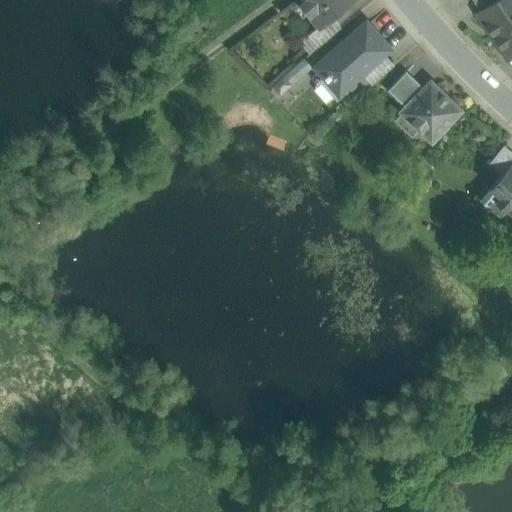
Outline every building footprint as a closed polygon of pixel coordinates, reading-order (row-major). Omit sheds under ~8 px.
[(299,0),(320,25),(321,26),(332,17),(351,0),(299,0)] [(478,0),(484,8),(496,0),(478,0)] [(511,0),(496,0),(484,8),(479,12),(495,36),(511,24),(511,0)] [(332,17),(321,26),(320,25),(309,34),(319,45),(332,34),(340,27),(332,17)] [(511,24),(495,36),(509,58),(511,55),(511,24)] [(340,44),(315,66),(324,76),(316,83),(317,85),(320,82),(334,98),(335,97),(338,100),(348,92),(344,88),(390,48),(377,34),(374,37),(364,25),(355,34),(353,32),(340,44)] [(319,45),(306,56),(315,66),(340,44),(332,34),(319,45)] [(430,81),(402,111),(432,139),(460,110),(430,81)] [(511,151),(504,144),(489,162),(502,173),(511,161),(511,151)] [(511,161),(502,173),(491,187),(501,196),(496,201),(506,209),(507,208),(511,212),(511,161)] [(501,196),(491,187),(480,200),(488,206),(491,208),(496,201),(501,196)]
